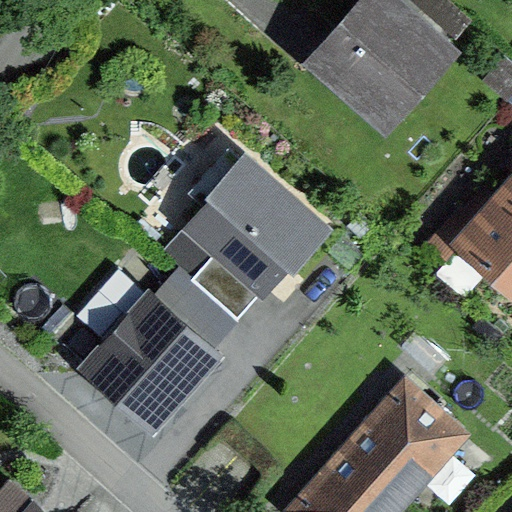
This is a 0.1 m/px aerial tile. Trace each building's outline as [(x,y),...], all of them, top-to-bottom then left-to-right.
[(384,113),(443,47),(388,0),(371,0),(320,56),(384,113)] [(511,62),(505,56),(487,76),(507,94),(511,89),(511,62)] [(288,266),(323,227),(243,157),(215,188),(219,192),(192,222),(219,246),(192,276),(238,316),(285,263),(288,266)] [(511,179),(502,190),(511,198),(511,179)] [(511,284),(511,198),(502,190),(476,220),(461,206),(431,240),(447,255),(461,240),(511,284)] [(150,422),(215,350),(152,294),(130,318),(123,312),(103,335),(110,342),(88,366),(150,422)] [(348,444),(406,495),(462,431),(405,380),(348,444)] [(291,508),(295,511),(389,511),(406,495),(348,444),(291,508)]
